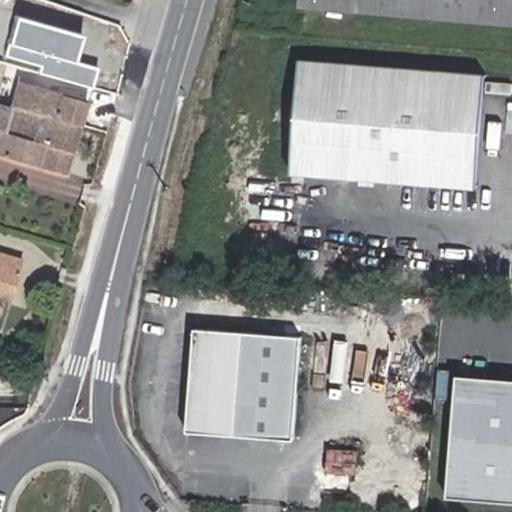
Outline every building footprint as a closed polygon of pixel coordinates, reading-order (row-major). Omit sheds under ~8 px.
[(511,0),(299,0),(299,4),(511,21),(511,0)] [(25,17),(14,58),(50,68),(48,75),(105,90),(111,70),(82,62),(89,35),(25,17)] [(465,72),(296,59),(287,171),(456,184),(465,72)] [(485,73),(465,72),(456,184),(476,186),(485,73)] [(13,105),(84,125),(91,102),(20,82),(13,105)] [(13,105),(0,101),(0,130),(4,132),(0,145),(0,154),(68,174),(84,125),(13,105)] [(0,289),(11,293),(22,258),(0,251),(0,289)] [(300,335),(192,327),(185,431),(293,440),(300,335)] [(511,382),(454,377),(443,500),(511,506),(511,382)]
